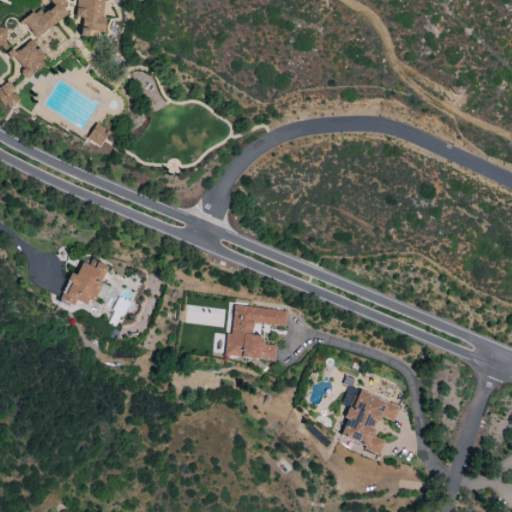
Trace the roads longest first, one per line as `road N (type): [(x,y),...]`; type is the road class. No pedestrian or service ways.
road 1 (residential): [(0,153),(511,375)]
road 2 (residential): [(511,354),(0,134)]
road 3 (residential): [(198,244),(231,170),(304,129),(369,124),(408,132),(511,181)]
road 4 (track): [(511,130),(418,93),(376,12),(348,0)]
road 5 (residential): [(439,511),(493,347)]
